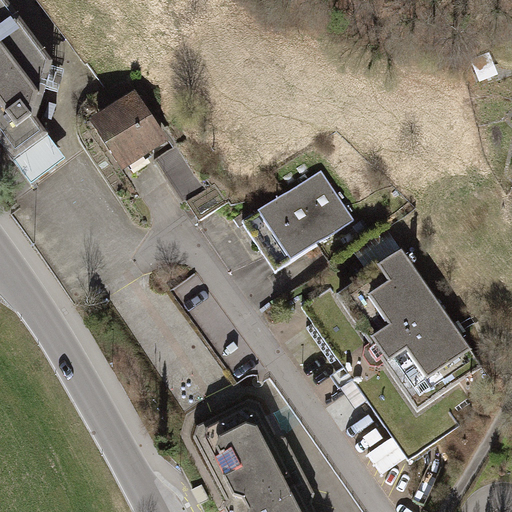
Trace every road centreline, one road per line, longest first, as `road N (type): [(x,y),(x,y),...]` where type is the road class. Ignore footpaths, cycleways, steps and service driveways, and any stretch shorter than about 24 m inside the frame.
road 1 (residential): [(380,511),(186,235)]
road 2 (secondary): [(0,253),(60,342),(152,511)]
road 3 (motorway): [(263,0),(511,50)]
